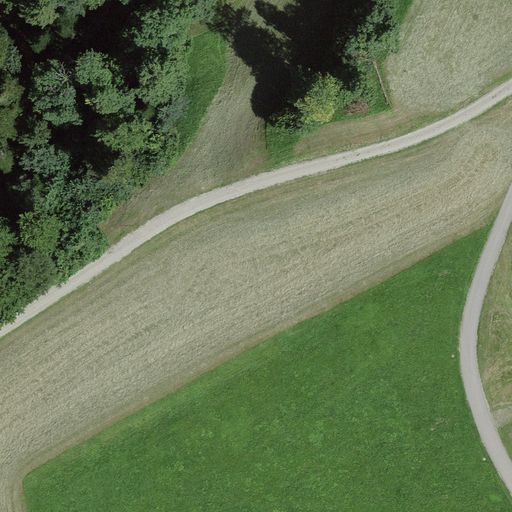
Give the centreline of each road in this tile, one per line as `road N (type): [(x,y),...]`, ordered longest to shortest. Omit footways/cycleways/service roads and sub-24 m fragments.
road 1 (track): [(0,332),(197,205),(426,133),(511,86)]
road 2 (unclassified): [(484,424),(468,331),(511,203)]
